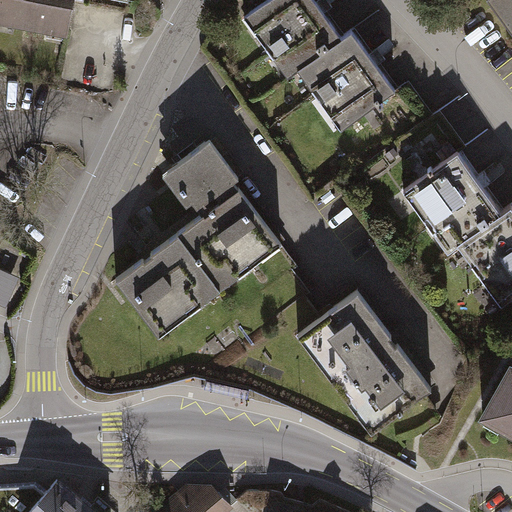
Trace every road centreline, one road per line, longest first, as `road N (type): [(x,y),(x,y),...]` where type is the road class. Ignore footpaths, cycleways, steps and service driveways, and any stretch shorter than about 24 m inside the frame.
road 1 (residential): [(44,438),(42,334),(55,294),(199,0)]
road 2 (secondary): [(431,511),(325,457),(258,442),(44,438)]
road 3 (residential): [(407,0),(511,115)]
